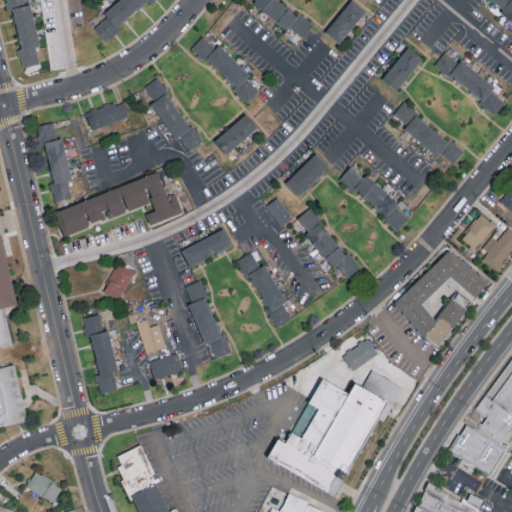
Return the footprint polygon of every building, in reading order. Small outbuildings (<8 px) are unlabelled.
[(26,68),(9,0),(28,0),(44,63),(26,68)] [(151,0),(105,41),(95,30),(128,0),(151,0)] [(300,38),(254,0),(279,0),(310,25),(300,38)] [(487,0),(510,0),(511,1),(511,21),(487,1),(487,0)] [(340,46),(326,35),(351,3),(365,15),(340,46)] [(201,39),(258,92),(246,104),(190,51),(201,39)] [(383,79),(408,50),(421,61),(395,90),(383,79)] [(435,65),(444,54),(504,103),(495,114),(435,65)] [(145,89),(158,81),(201,142),(188,150),(145,89)] [(403,104),(462,148),(453,161),(394,117),(403,104)] [(94,129),(89,117),(121,105),(126,117),(94,129)] [(214,142),(245,118),(255,131),(224,155),(214,142)] [(55,203),(40,126),(56,123),(72,200),(55,203)] [(299,195),(286,184),(311,154),(324,166),(299,195)] [(340,178),(351,166),(406,217),(395,229),(340,178)] [(56,213),(154,175),(167,209),(179,204),(182,212),(150,225),(146,215),(155,212),(150,199),(64,233),(56,213)] [(511,209),(502,201),(511,189),(511,209)] [(280,223),(268,206),(277,199),(289,217),(280,223)] [(297,220),(309,211),(355,271),(344,279),(297,220)] [(460,236),(474,249),(495,225),(481,213),(460,236)] [(231,245),(188,269),(180,254),(223,230),(231,245)] [(0,303),(0,242),(3,256),(14,300),(0,303)] [(478,298),(491,284),(451,252),(396,305),(427,342),(441,351),(470,313),(454,300),(436,319),(425,306),(454,279),(478,298)] [(238,261),(252,253),(291,321),(278,329),(238,261)] [(117,299),(102,291),(119,260),(134,268),(117,299)] [(230,352),(216,358),(186,287),(200,281),(230,352)] [(0,306),(2,306),(4,316),(10,344),(0,346),(0,306)] [(100,393),(84,318),(100,315),(117,389),(100,393)] [(136,323),(146,353),(157,349),(147,319),(136,323)] [(352,369),(377,354),(368,338),(342,353),(352,369)] [(157,380),(153,363),(176,357),(180,374),(157,380)] [(511,431),(509,434),(501,443),(489,434),(481,428),(488,417),(477,408),(503,373),(511,361),(511,431)] [(0,367),(15,364),(18,377),(27,422),(0,428),(0,367)] [(396,401),(403,384),(370,371),(363,387),(396,401)] [(336,494),(385,399),(354,383),(349,393),(320,378),(287,443),(277,438),(267,459),(336,494)] [(504,454),(492,474),(469,460),(451,449),(461,434),(465,429),(469,432),(473,434),(504,454)] [(155,473),(130,484),(119,454),(140,444),(155,473)] [(52,503),(60,489),(35,474),(26,488),(52,503)] [(139,511),(133,498),(129,492),(155,482),(163,498),(167,505),(170,511),(139,511)] [(452,495),(463,502),(465,495),(467,490),(470,491),(478,495),(484,498),(477,511),(430,511),(418,506),(424,496),(432,483),(452,495)] [(325,511),(327,509),(287,493),(281,511),(271,507),(269,511),(325,511)]
